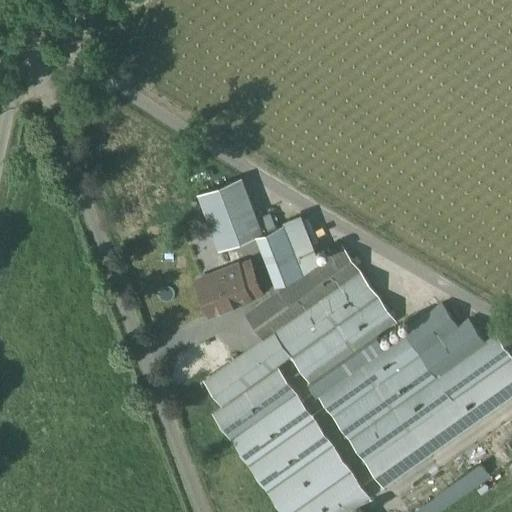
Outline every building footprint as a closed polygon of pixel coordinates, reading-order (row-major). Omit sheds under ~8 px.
[(240,177),(198,193),(219,249),(259,234),(261,233),(261,231),(240,177)] [(261,233),(259,234),(277,284),(317,257),(312,245),(294,252),(283,223),(261,231),(261,233)] [(268,333),(273,329),(379,483),(511,391),(511,358),(493,331),(432,373),(401,327),(383,340),(376,330),(394,317),(341,240),(317,257),(277,284),(244,307),(262,334),(266,331),(268,333)] [(203,297),(208,298),(212,308),(255,290),(249,272),(242,275),(238,264),(200,279),(202,284),(199,288),(203,297)] [(348,511),(370,497),(297,391),(279,366),(256,381),(238,355),(205,378),(222,404),(213,410),(282,511),(348,511)]
